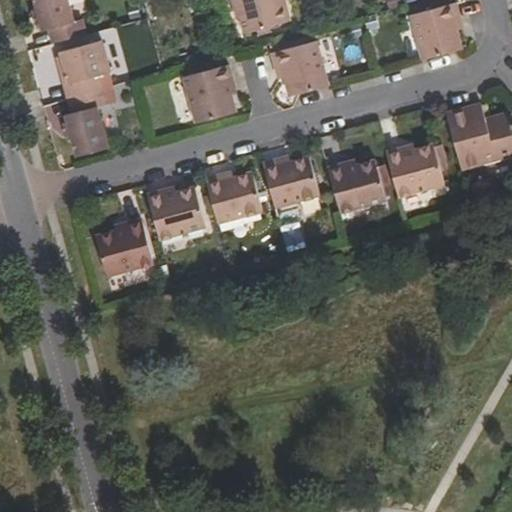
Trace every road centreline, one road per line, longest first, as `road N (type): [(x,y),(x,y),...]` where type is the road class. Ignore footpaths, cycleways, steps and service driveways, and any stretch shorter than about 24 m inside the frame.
road 1 (residential): [(490,0),(496,23),(486,59),(462,77),(15,201)]
road 2 (tertiary): [(101,511),(15,201)]
